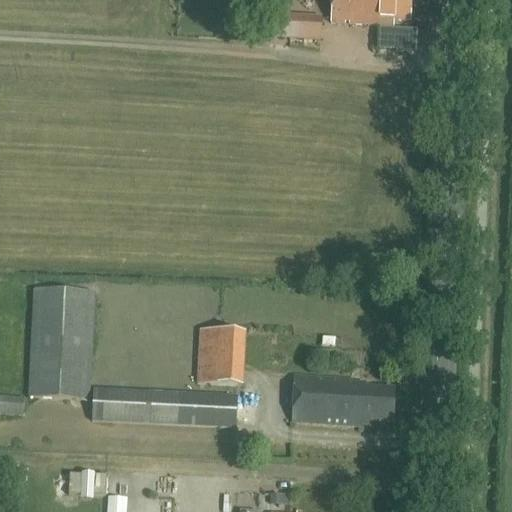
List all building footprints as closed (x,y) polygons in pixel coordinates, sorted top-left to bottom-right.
[(380,21),(409,23),(410,0),(331,0),(330,23),(379,26),(380,21)] [(272,15),(271,39),(320,42),(321,18),(272,15)] [(94,294),(33,291),(28,398),(88,401),(94,294)] [(199,331),(196,386),(242,389),(245,335),(199,331)] [(395,353),(381,353),(381,373),(395,373),(395,353)] [(367,389),(367,385),(354,384),(354,381),(294,377),(291,424),(362,428),(362,422),(392,424),(395,391),(367,389)] [(93,391),(92,422),(235,429),(236,398),(93,391)] [(0,415),(22,418),(23,399),(0,397),(0,415)] [(69,491),(86,492),(87,468),(70,468),(69,491)]
